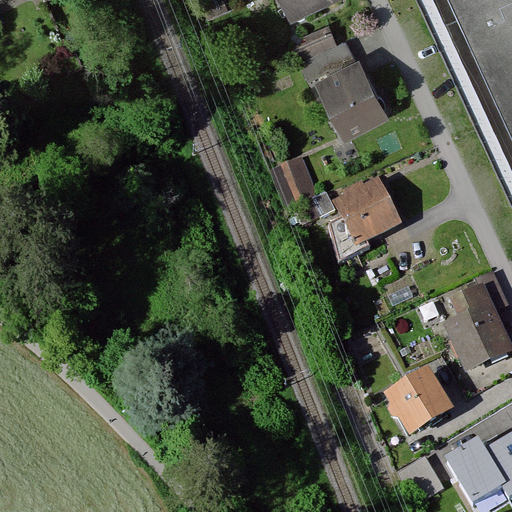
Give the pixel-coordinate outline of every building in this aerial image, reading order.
[(337,0),(283,0),(293,21),(337,0)] [(511,0),(447,0),(511,139),(511,0)] [(309,49),(337,41),(332,23),(304,31),(309,49)] [(389,119),(360,61),(318,82),(347,140),(389,119)] [(316,200),(301,164),(269,177),(277,197),(292,191),(299,207),(316,200)] [(334,210),(342,227),(330,232),(340,270),(349,267),(350,273),(359,271),(358,262),(370,257),(368,251),(403,234),(380,187),(366,194),(363,189),(345,198),(347,204),(334,210)] [(460,328),(445,335),(466,381),(511,360),(511,353),(496,318),(508,313),(493,280),(477,287),(481,297),(452,310),(460,328)] [(457,419),(434,377),(386,403),(392,415),(390,417),(394,425),(399,423),(410,444),(457,419)] [(511,431),(456,468),(485,511),(491,511),(511,498),(511,431)]
